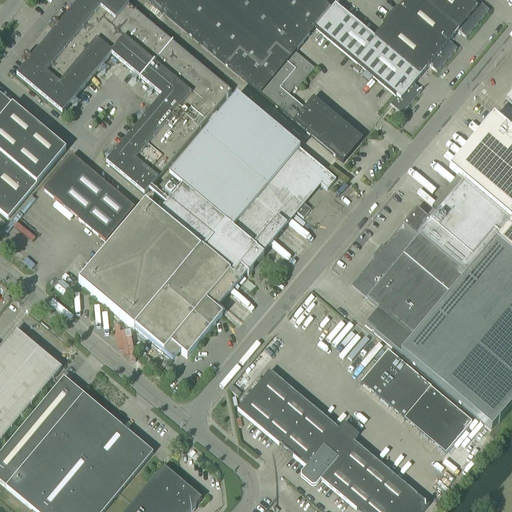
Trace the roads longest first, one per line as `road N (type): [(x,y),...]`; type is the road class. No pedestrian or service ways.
road 1 (unclassified): [(189,423),(511,39)]
road 2 (unclassified): [(189,423),(0,265)]
